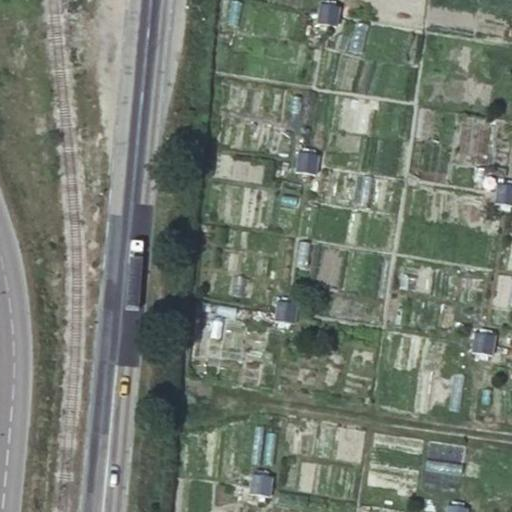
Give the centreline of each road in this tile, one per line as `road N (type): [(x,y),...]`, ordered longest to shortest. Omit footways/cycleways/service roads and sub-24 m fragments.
road 1 (tertiary): [(103,511),(150,0)]
road 2 (unclassified): [(4,511),(14,338),(0,254)]
